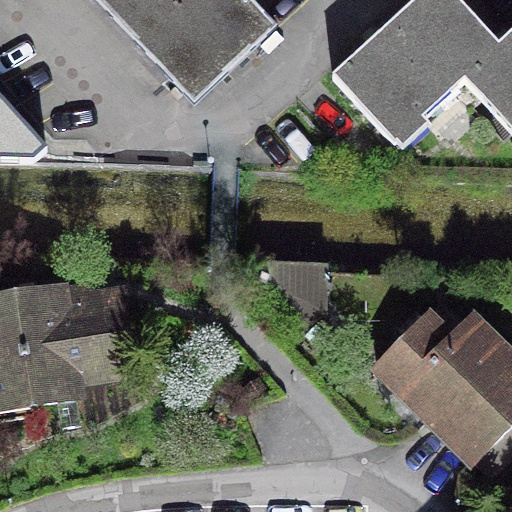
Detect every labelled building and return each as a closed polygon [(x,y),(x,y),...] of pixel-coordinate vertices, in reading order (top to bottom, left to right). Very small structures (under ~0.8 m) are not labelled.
[(94,0),(193,106),(275,30),(246,0),(94,0)] [(500,50),(498,48),(453,0),(420,0),(333,80),(394,147),(464,84),(500,50)] [(511,35),(498,48),(500,50),(464,84),(511,136),(511,35)] [(0,165),(33,165),(46,152),(0,102),(0,165)] [(253,269),(255,282),(271,315),(286,331),(322,296),(327,296),(320,289),(321,274),(324,272),(253,269)] [(133,372),(122,298),(61,307),(59,290),(0,299),(0,421),(34,416),(32,406),(76,400),(73,382),(133,372)] [(426,319),(376,369),(490,481),(511,459),(511,362),(471,322),(450,343),(426,319)]
